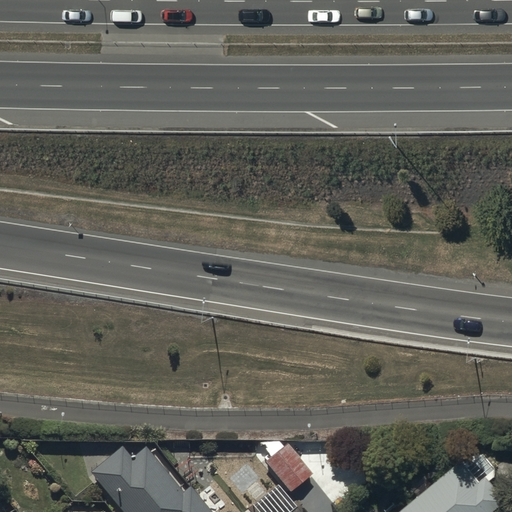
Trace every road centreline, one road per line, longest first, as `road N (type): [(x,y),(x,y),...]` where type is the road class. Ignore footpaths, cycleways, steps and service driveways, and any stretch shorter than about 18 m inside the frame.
road 1 (motorway): [(511,323),(0,245)]
road 2 (motorway): [(511,87),(0,83)]
road 3 (motorway): [(134,0),(498,0)]
